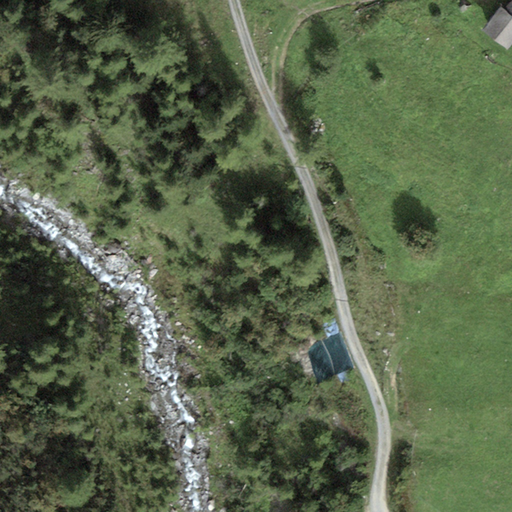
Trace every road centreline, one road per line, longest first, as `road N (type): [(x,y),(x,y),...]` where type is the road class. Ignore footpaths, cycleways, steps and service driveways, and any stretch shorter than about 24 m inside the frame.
road 1 (track): [(231,0),(336,269),(351,337),(379,406),(378,511)]
road 2 (track): [(271,105),(283,48),(300,22),(309,13),(374,0)]
